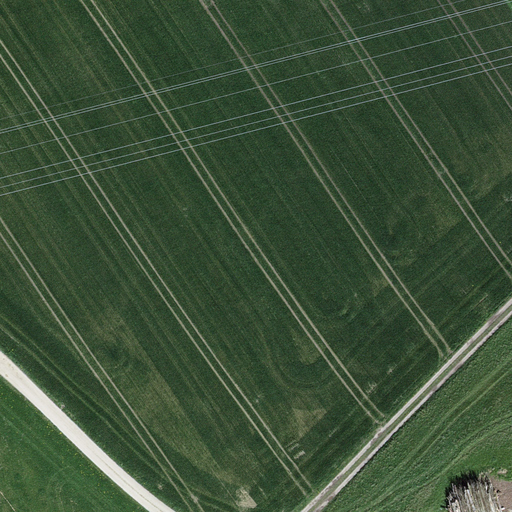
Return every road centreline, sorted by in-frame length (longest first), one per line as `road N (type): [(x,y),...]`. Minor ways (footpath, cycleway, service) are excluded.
road 1 (track): [(309,511),(511,307)]
road 2 (track): [(0,367),(160,511)]
